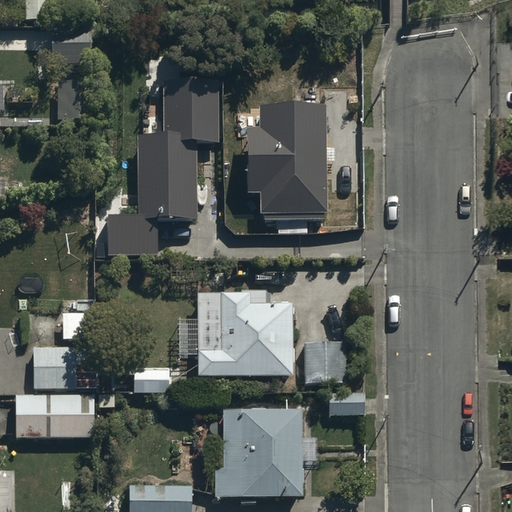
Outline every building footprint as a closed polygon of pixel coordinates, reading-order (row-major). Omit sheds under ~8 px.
[(33,36),(47,36),(47,27),(50,27),(49,0),(24,0),(24,28),(33,28),(33,36)] [(90,32),(51,32),(51,73),(90,73),(90,32)] [(219,84),(164,84),(164,135),(137,135),(137,215),(107,215),(107,255),(158,255),(158,220),(197,220),(197,143),(219,143),(219,84)] [(56,131),(59,131),(89,132),(90,92),(57,91),(56,131)] [(326,106),(260,106),(261,126),(247,127),(248,192),(261,191),(261,216),(327,215),(326,106)] [(241,303),(195,304),(196,388),(293,387),(292,312),(264,313),(264,300),(241,300),(241,303)] [(65,322),(62,322),(62,348),(88,348),(88,329),(96,329),(96,322),(88,322),(88,317),(65,317),(65,322)] [(349,348),(305,347),(304,392),(348,393),(349,348)] [(33,394),(16,394),(16,444),(94,444),(93,399),(76,399),(76,394),(95,394),(95,373),(75,373),(75,356),(33,356),(33,394)] [(169,376),(133,375),(133,401),(168,401),(169,376)] [(330,397),(330,419),(366,419),(366,397),(330,397)] [(214,479),(213,506),(302,507),(302,476),(310,476),(310,443),(301,443),(301,419),(222,418),(221,479),(214,479)] [(128,495),(128,511),(190,511),(191,495),(128,495)]
